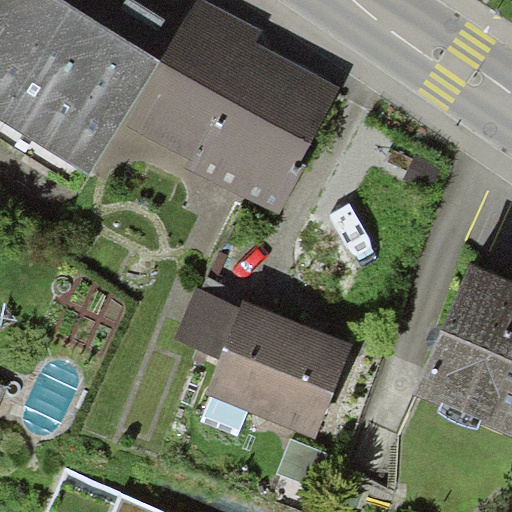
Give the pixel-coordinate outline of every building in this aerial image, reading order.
[(0,0),(0,121),(94,179),(129,119),(196,157),(191,165),(273,212),(342,92),(262,46),(268,35),(240,18),(209,0),(195,0),(178,28),(132,0),(0,0)] [(511,293),(469,275),(413,401),(511,444),(511,293)] [(240,311),(199,293),(178,343),(226,363),(212,397),(315,441),(353,350),(303,329),(243,304),(240,311)] [(0,408),(10,387),(0,382),(0,408)] [(331,458),(292,441),(277,476),(316,492),(331,458)] [(148,511),(62,475),(45,511),(148,511)]
